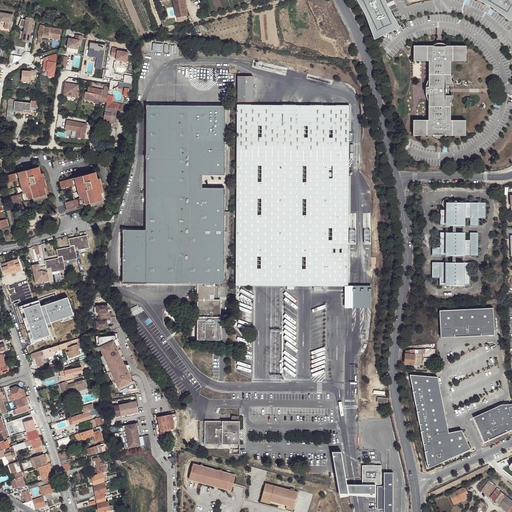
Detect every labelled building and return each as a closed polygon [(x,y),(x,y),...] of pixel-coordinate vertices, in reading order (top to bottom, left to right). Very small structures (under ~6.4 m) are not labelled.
[(172,0),(175,15),(175,16),(176,23),(189,21),(185,0),(172,0)] [(359,0),(360,1),(358,2),(363,12),(364,11),(367,19),(366,19),(369,30),(372,29),(373,33),(393,25),(391,21),(393,20),(388,10),(386,7),(384,3),(385,3),(384,0),(359,0)] [(511,0),(481,0),(486,3),(486,2),(490,4),(494,6),(493,7),(506,16),(507,13),(511,16),(511,14),(511,0)] [(9,30),(12,13),(8,13),(8,15),(0,13),(0,21),(4,22),(3,29),(9,30)] [(33,19),(26,18),(25,21),(20,20),(17,27),(24,28),(21,42),(28,43),(33,19)] [(43,28),(39,27),(38,38),(42,38),(50,39),(59,41),(60,30),(43,28)] [(83,36),(76,35),(75,40),(68,38),(67,48),(78,50),(79,46),(81,46),(83,36)] [(105,45),(92,43),(91,48),(89,48),(88,56),(97,58),(95,68),(101,69),(105,45)] [(163,44),(153,43),(151,51),(163,52),(163,44)] [(179,45),(169,45),(169,56),(179,56),(179,45)] [(466,46),(414,46),(413,61),(428,61),(428,91),(428,120),(413,120),(413,135),(439,135),(465,136),(466,120),(451,120),(451,102),(448,96),(445,96),(445,93),(446,93),(447,92),(447,91),(447,90),(445,89),(445,86),(448,86),(449,85),(451,78),(451,61),(466,61),(466,46)] [(118,49),(113,48),(111,57),(115,58),(115,56),(117,56),(117,58),(116,60),(127,62),(129,53),(118,51),(118,49)] [(56,55),(45,58),(46,62),(45,62),(45,65),(43,65),(42,71),(48,72),(47,76),(53,78),(56,57),(56,55)] [(196,68),(196,81),(227,81),(228,69),(196,68)] [(34,71),(30,71),(30,72),(27,72),(23,72),(22,81),(30,82),(30,81),(34,81),(34,71)] [(133,75),(124,74),(123,83),(131,84),(133,75)] [(277,83),(297,87),(299,79),(279,75),(277,83)] [(77,85),(64,82),(61,94),(74,97),(77,85)] [(91,88),(87,87),(86,92),(84,91),(83,98),(93,100),(94,98),(99,99),(99,100),(106,102),(101,122),(108,124),(109,120),(114,121),(116,110),(115,110),(116,104),(111,102),(106,101),(107,96),(108,91),(102,90),(91,88)] [(5,121),(13,122),(14,112),(23,113),(23,111),(30,112),(30,107),(31,103),(30,103),(14,101),(14,100),(8,99),(5,121)] [(197,283),(214,284),(223,284),(224,188),(201,188),(201,175),(224,175),(224,107),(145,106),(144,231),(145,283),(197,283)] [(86,124),(66,121),(64,129),(75,131),(74,137),(83,139),(86,124)] [(43,180),(41,174),(39,167),(20,172),(24,186),(28,200),(34,198),(33,198),(34,201),(48,198),(45,187),(47,187),(45,180),(43,180)] [(24,186),(20,172),(3,177),(5,184),(14,181),(15,188),(24,186)] [(96,172),(77,178),(80,191),(84,205),(90,203),(91,207),(104,203),(101,193),(103,192),(101,185),(99,185),(97,179),(96,172)] [(80,191),(77,178),(59,182),(61,189),(70,187),(72,193),(80,191)] [(346,186),(344,183),(332,192),(334,194),(332,196),(334,199),(333,201),(335,203),(332,205),(334,208),(344,200),(343,198),(346,195),(343,192),(345,191),(343,188),(346,186)] [(10,204),(28,200),(24,186),(15,188),(17,195),(8,197),(10,204)] [(80,191),(72,193),(74,200),(65,203),(67,210),(84,205),(80,191)] [(441,210),(440,226),(463,226),(464,219),(470,219),(470,226),(478,226),(479,218),(486,219),(486,203),(457,202),(457,201),(455,201),(454,201),(454,203),(452,202),(451,200),(449,199),(447,199),(445,199),(443,201),(442,203),(442,205),(443,207),(445,208),(447,208),(447,210),(441,210)] [(0,228),(9,226),(7,219),(0,220),(0,228)] [(286,230),(274,221),(272,224),(274,226),(272,229),(275,231),(272,234),(275,236),(273,238),(283,246),(285,244),(283,242),(285,239),(283,238),(286,234),(284,233),(286,230)] [(311,225),(309,221),(297,230),(299,233),(297,235),(300,238),(298,239),(300,242),(297,244),(299,246),(310,238),(308,236),(311,234),(308,231),(310,229),(308,227),(311,225)] [(238,223),(238,231),(245,231),(245,235),(249,235),(249,227),(245,227),(245,223),(238,223)] [(123,230),(122,283),(145,283),(144,231),(123,230)] [(433,247),(433,255),(478,256),(478,233),(470,233),(470,240),(463,240),(463,233),(440,232),(440,247),(433,247)] [(250,243),(239,233),(236,237),(239,239),(237,241),(239,243),(237,246),(240,248),(238,250),(248,259),(250,256),(247,254),(250,251),(248,250),(251,247),(248,245),(250,243)] [(69,240),(70,247),(74,246),(75,250),(89,247),(87,236),(69,240)] [(68,249),(57,251),(58,258),(63,257),(63,261),(64,261),(77,259),(75,250),(74,246),(70,247),(71,249),(68,250),(68,249)] [(45,262),(47,269),(51,268),(52,272),(65,269),(64,261),(63,261),(63,257),(58,258),(59,260),(56,261),(56,260),(45,262)] [(19,260),(2,265),(6,277),(8,276),(7,274),(13,272),(14,275),(23,272),(19,260)] [(470,263),(432,262),(432,278),(440,278),(440,285),(453,286),(454,287),(455,287),(456,287),(457,286),(470,286),(470,263)] [(40,264),(32,266),(37,286),(54,283),(54,280),(52,272),(51,268),(47,269),(47,271),(45,272),(44,271),(41,271),(40,264)] [(214,295),(214,284),(197,283),(197,340),(220,340),(220,301),(209,301),(209,295),(214,295)] [(350,287),(347,287),(345,287),(345,308),(350,308),(358,308),(367,308),(372,308),(372,286),(366,287),(358,287),(350,287)] [(110,305),(98,305),(99,313),(100,313),(100,316),(99,316),(99,320),(98,320),(98,328),(109,327),(109,320),(111,320),(111,316),(114,316),(113,312),(110,312),(110,305)] [(35,316),(44,313),(46,312),(44,306),(31,310),(33,316),(35,316)] [(493,307),(440,309),(441,336),(494,334),(493,307)] [(48,325),(44,313),(35,316),(38,328),(37,329),(38,333),(51,329),(49,325),(48,325)] [(161,336),(162,337),(157,341),(170,354),(178,347),(164,333),(161,336)] [(116,335),(99,336),(100,342),(98,343),(119,387),(121,386),(122,388),(127,386),(128,388),(137,388),(134,381),(133,381),(130,375),(131,374),(126,364),(125,364),(119,351),(120,350),(117,343),(116,335)] [(81,342),(81,338),(79,338),(77,339),(65,343),(66,347),(68,347),(77,343),(81,342)] [(0,375),(3,374),(3,373),(10,371),(8,365),(4,357),(3,357),(2,355),(1,355),(0,353),(0,352),(6,350),(4,343),(0,344),(0,375)] [(65,343),(32,354),(34,358),(35,358),(38,366),(43,364),(41,356),(44,355),(53,351),(65,347),(66,347),(65,343)] [(79,348),(77,343),(68,347),(69,350),(67,351),(68,354),(78,351),(78,349),(79,348)] [(180,358),(185,353),(181,349),(176,354),(180,358)] [(410,349),(406,350),(405,353),(404,364),(414,364),(415,354),(424,354),(425,354),(425,349),(410,349)] [(415,354),(414,364),(421,365),(423,365),(423,361),(440,363),(439,359),(423,358),(424,354),(415,354)] [(62,378),(62,380),(74,377),(74,373),(81,372),(80,367),(60,371),(61,375),(62,378)] [(437,377),(410,375),(428,468),(470,449),(462,430),(449,432),(437,377)] [(67,385),(66,381),(60,383),(64,395),(73,392),(73,390),(77,389),(78,390),(88,387),(85,378),(67,385)] [(13,395),(14,399),(25,396),(23,390),(16,387),(11,389),(13,395)] [(13,406),(15,409),(26,406),(28,405),(28,404),(26,398),(25,397),(15,401),(16,405),(13,406)] [(139,410),(136,400),(126,402),(125,401),(120,402),(120,404),(114,405),(117,416),(122,415),(137,411),(138,411),(139,411),(139,410)] [(511,403),(502,404),(474,417),(485,442),(511,429),(511,403)] [(26,406),(15,409),(16,415),(27,411),(26,406)] [(92,411),(92,410),(90,410),(85,412),(69,418),(71,424),(88,418),(91,417),(90,413),(93,412),(94,414),(99,412),(98,409),(92,411)] [(176,420),(177,414),(158,417),(162,437),(169,436),(168,432),(168,430),(170,430),(174,429),(173,423),(175,422),(175,421),(176,420)] [(102,416),(93,419),(95,426),(104,423),(102,416)] [(57,429),(67,426),(65,421),(55,424),(57,429)] [(240,422),(233,422),(205,422),(205,445),(239,445),(240,422)] [(137,423),(123,426),(127,448),(141,446),(139,437),(137,423)] [(25,426),(27,432),(34,430),(32,424),(25,426)] [(83,438),(88,436),(94,435),(96,441),(103,439),(99,427),(76,434),(78,440),(83,438)] [(29,435),(30,441),(31,440),(39,438),(36,429),(34,430),(27,432),(24,433),(25,436),(29,435)] [(149,435),(143,436),(144,445),(145,449),(152,448),(149,435)] [(39,438),(31,440),(32,445),(34,450),(32,451),(33,453),(43,450),(39,438)] [(4,449),(10,447),(9,445),(8,441),(5,442),(5,440),(0,441),(0,450),(2,450),(4,449)] [(17,444),(19,450),(26,447),(26,446),(32,445),(31,440),(30,441),(27,441),(17,444)] [(104,451),(110,449),(108,442),(102,444),(102,445),(105,444),(105,446),(103,447),(104,451)] [(94,454),(104,451),(103,447),(102,445),(102,444),(92,447),(94,454)] [(13,457),(16,456),(15,451),(13,446),(10,447),(4,449),(6,454),(6,456),(8,462),(12,461),(14,461),(14,459),(13,457)] [(332,454),(333,463),(342,461),(341,453),(332,454)] [(33,458),(37,467),(48,464),(45,454),(33,458)] [(104,471),(107,470),(104,455),(92,459),(93,462),(94,466),(97,465),(98,467),(99,468),(96,469),(97,474),(104,471)] [(23,477),(22,474),(21,472),(20,467),(18,461),(17,462),(16,462),(8,465),(7,465),(10,474),(15,472),(17,479),(22,478),(23,477)] [(364,495),(362,485),(355,485),(347,485),(342,461),(333,463),(339,496),(357,495),(364,495)] [(71,469),(69,462),(63,464),(65,471),(71,469)] [(226,491),(230,475),(192,464),(188,480),(226,491)] [(48,480),(51,479),(49,474),(51,474),(48,465),(40,467),(43,476),(44,481),(48,480)] [(366,466),(362,466),(362,485),(364,495),(369,495),(369,496),(373,496),(373,494),(375,494),(375,485),(377,485),(381,485),(381,466),(375,466),(375,469),(366,469),(366,466)] [(103,472),(92,476),(93,477),(89,477),(90,482),(93,481),(94,484),(105,481),(103,472)] [(388,474),(384,474),(384,487),(384,488),(377,488),(377,508),(384,508),(384,510),(384,511),(388,511),(393,511),(393,474),(388,474)] [(25,486),(22,478),(17,479),(13,481),(16,488),(13,489),(14,493),(21,491),(21,490),(26,489),(28,488),(27,487),(26,487),(26,486),(25,486)] [(43,482),(38,483),(39,486),(40,490),(38,491),(40,495),(42,495),(42,496),(56,492),(54,483),(50,484),(49,484),(48,480),(44,481),(43,482)] [(488,481),(480,492),(488,497),(496,487),(488,481)] [(96,495),(107,491),(105,482),(94,485),(96,495)] [(261,498),(271,501),(289,506),(288,509),(293,510),(298,492),(265,483),(261,498)] [(464,492),(467,491),(466,487),(449,494),(453,504),(461,501),(460,499),(466,497),(465,494),(464,492)] [(23,504),(35,510),(35,509),(32,500),(28,488),(26,489),(21,490),(21,491),(25,499),(23,499),(25,503),(23,504)] [(500,505),(506,497),(497,489),(490,498),(500,505)] [(110,493),(110,491),(107,491),(96,495),(97,503),(107,500),(105,494),(110,493)] [(40,498),(32,500),(35,509),(40,507),(40,508),(45,507),(43,497),(40,498)] [(511,509),(511,508),(511,506),(511,500),(506,497),(500,505),(508,511),(511,509)] [(110,510),(110,506),(109,501),(98,504),(99,511),(110,510)]
